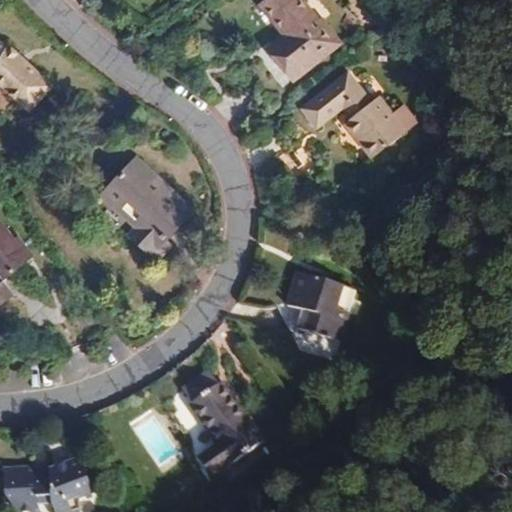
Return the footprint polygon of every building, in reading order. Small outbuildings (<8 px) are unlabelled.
[(336,46),(299,0),(268,0),(263,5),(287,36),(292,41),(276,53),(286,66),(296,78),(336,46)] [(272,48),(276,53),(292,41),(287,36),(272,48)] [(0,84),(29,111),(52,86),(24,60),(8,45),(0,43),(0,84)] [(348,73),(302,109),(308,117),(317,128),(344,107),(353,118),(346,124),(372,158),(406,131),(379,98),(372,103),(348,73)] [(154,178),(136,161),(104,194),(138,225),(128,235),(153,258),(159,252),(157,250),(192,213),(154,178)] [(0,302),(13,292),(3,280),(33,257),(16,237),(12,239),(0,223),(0,302)] [(355,291),(297,274),(292,288),(287,307),(302,311),(296,329),(339,342),(355,291)] [(208,372),(182,390),(193,404),(218,385),(208,372)] [(193,404),(189,406),(218,446),(210,451),(198,460),(213,480),(265,442),(222,383),(218,385),(193,404)] [(5,496),(15,511),(38,511),(38,505),(55,504),(56,511),(81,511),(80,499),(93,494),(80,458),(50,470),(50,474),(36,474),(36,468),(18,469),(3,470),(5,496)]
